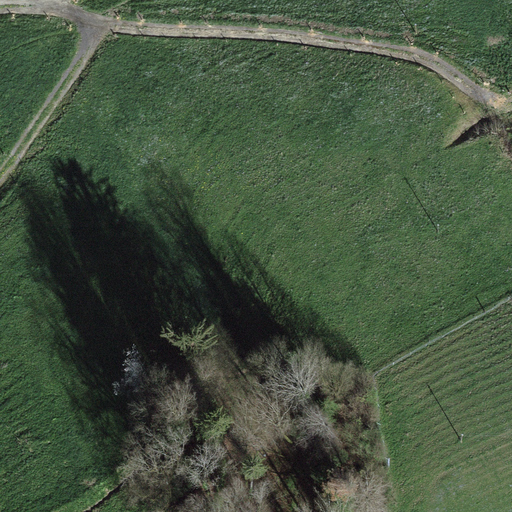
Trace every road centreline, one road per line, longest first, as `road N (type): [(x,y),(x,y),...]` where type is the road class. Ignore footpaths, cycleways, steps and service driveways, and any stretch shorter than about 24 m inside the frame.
road 1 (track): [(0,6),(401,51),(511,99)]
road 2 (track): [(0,176),(72,71),(95,19)]
